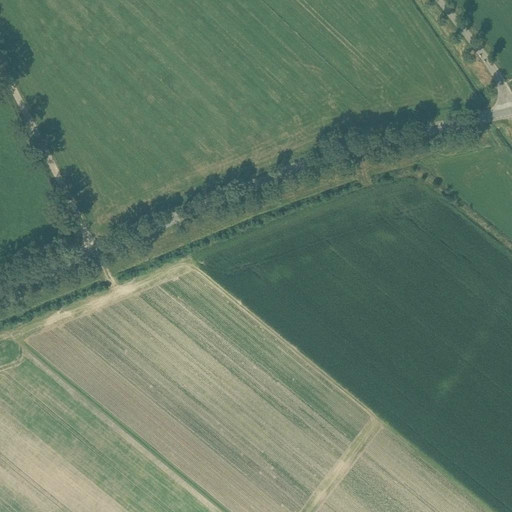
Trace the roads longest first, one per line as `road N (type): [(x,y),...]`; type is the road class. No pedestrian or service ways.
road 1 (unclassified): [(0,288),(338,153),(511,111)]
road 2 (unclassified): [(511,107),(438,0)]
